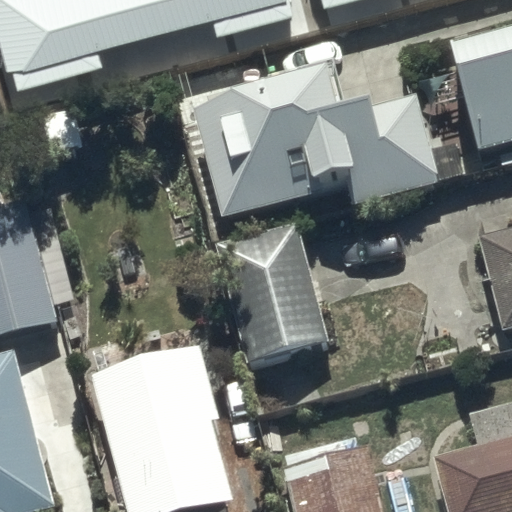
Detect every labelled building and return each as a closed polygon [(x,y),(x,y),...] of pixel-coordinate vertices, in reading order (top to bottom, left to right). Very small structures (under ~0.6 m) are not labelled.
[(294,17),(289,0),(0,0),(0,31),(16,91),(102,68),(98,55),(210,25),(214,39),(294,17)] [(511,37),(445,57),(475,161),(511,150),(511,37)] [(333,123),(322,80),(191,113),(220,225),(314,201),(323,238),(357,229),(352,208),(438,186),(417,102),(333,123)] [(0,341),(55,327),(25,210),(0,216),(0,341)] [(297,228),(214,250),(246,370),(328,349),(297,228)] [(511,233),(475,243),(498,337),(511,333),(511,233)] [(195,352),(91,379),(125,511),(231,511),(237,511),(195,352)] [(52,511),(9,355),(0,357),(0,511),(52,511)] [(472,453),(429,464),(441,511),(511,511),(511,411),(464,424),(472,453)] [(382,511),(367,452),(283,473),(292,511),(382,511)]
